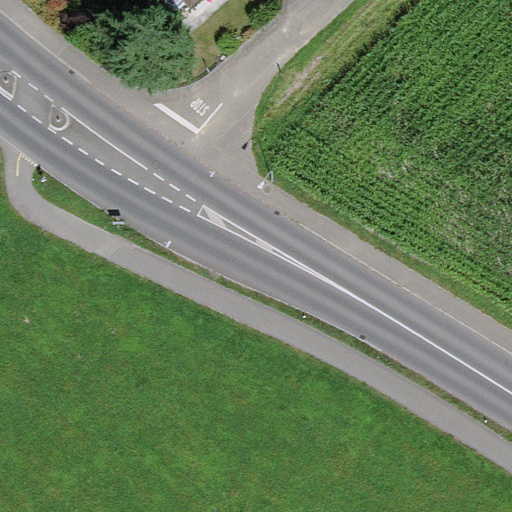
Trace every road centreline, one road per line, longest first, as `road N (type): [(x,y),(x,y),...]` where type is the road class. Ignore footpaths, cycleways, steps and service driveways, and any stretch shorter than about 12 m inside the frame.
road 1 (tertiary): [(0,74),(129,166),(511,393)]
road 2 (track): [(129,166),(317,0)]
